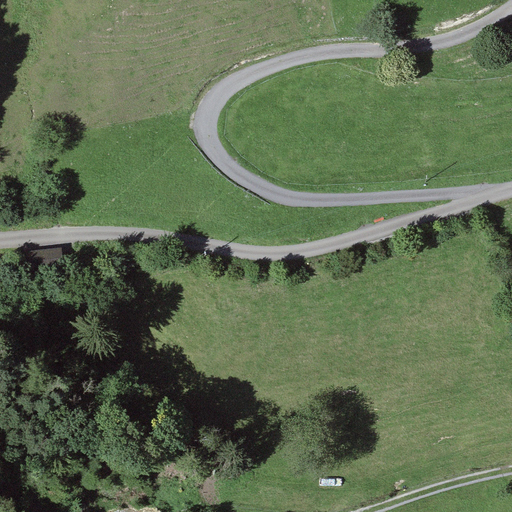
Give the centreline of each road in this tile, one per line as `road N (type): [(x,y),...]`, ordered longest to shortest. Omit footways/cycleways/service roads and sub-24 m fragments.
road 1 (track): [(511,5),(487,26),(435,42),(316,54),(259,69),(211,104),(207,133),(216,159),(291,199),(502,193)]
road 2 (residential): [(0,239),(142,234),(266,253),(315,249),(511,190)]
road 3 (track): [(511,470),(368,511)]
